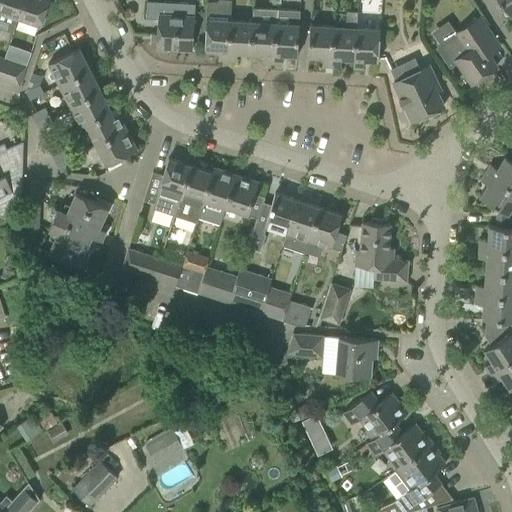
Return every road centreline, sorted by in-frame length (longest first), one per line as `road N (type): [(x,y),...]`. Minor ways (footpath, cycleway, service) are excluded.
road 1 (residential): [(509,490),(437,359),(436,198)]
road 2 (residential): [(436,198),(367,185),(162,115)]
road 3 (residential): [(103,269),(162,115)]
road 4 (residential): [(162,115),(87,0)]
road 5 (residential): [(436,198),(447,160),(511,104)]
